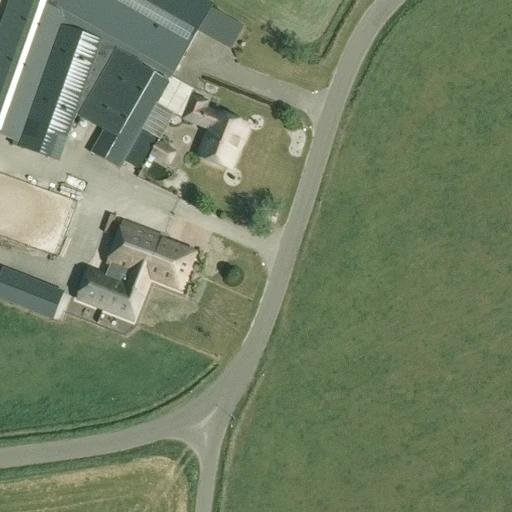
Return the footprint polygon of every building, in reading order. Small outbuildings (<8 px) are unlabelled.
[(69,138),(70,133),(76,116),(80,119),(103,132),(91,153),(121,170),(143,131),(172,79),(171,79),(212,7),(200,0),(10,0),(0,28),(0,135),(24,143),(22,150),(51,161),(59,138),(68,141),(69,138)] [(241,51),(249,33),(215,18),(207,35),(241,51)] [(193,91),(172,79),(143,131),(159,140),(173,114),(185,120),(211,129),(201,158),(233,169),(243,142),(244,142),(251,125),(206,109),(208,103),(191,97),(193,91)] [(0,145),(0,222),(20,151),(0,145)] [(123,270),(117,282),(89,272),(79,301),(134,322),(150,278),(181,290),(195,253),(163,242),(164,239),(126,225),(111,265),(123,270)] [(0,272),(0,301),(50,320),(60,294),(0,272)]
